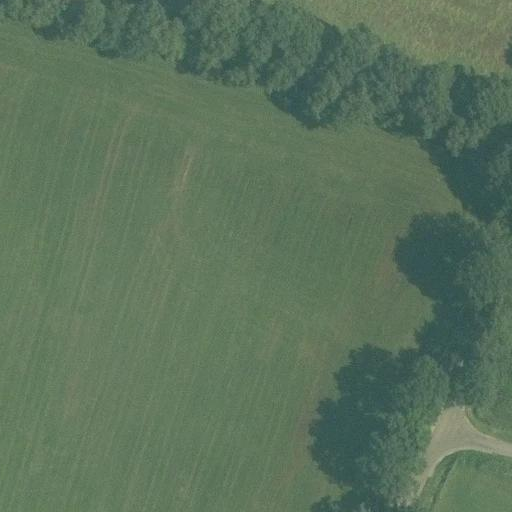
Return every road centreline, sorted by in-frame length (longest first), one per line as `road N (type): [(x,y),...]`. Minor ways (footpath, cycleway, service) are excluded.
road 1 (track): [(61,0),(511,143)]
road 2 (unclassified): [(438,438),(511,270)]
